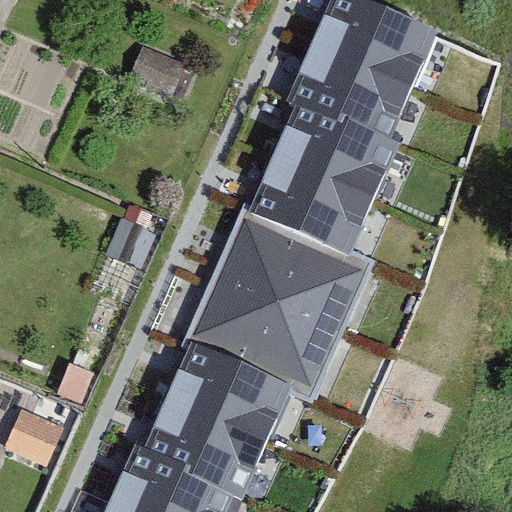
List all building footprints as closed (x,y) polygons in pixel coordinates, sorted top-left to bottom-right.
[(369,0),(328,0),(289,94),(298,97),(391,136),(436,28),(369,0)] [(134,81),(171,97),(184,65),(147,49),(134,81)] [(251,209),(352,251),(399,139),(391,136),(298,97),(251,209)] [(248,213),(192,339),(293,384),(307,390),(363,265),(248,213)] [(192,339),(144,447),(236,488),(244,492),(293,384),(192,339)] [(4,446),(45,464),(63,424),(22,406),(4,446)] [(136,444),(105,511),(225,511),(236,488),(144,447),(136,444)]
